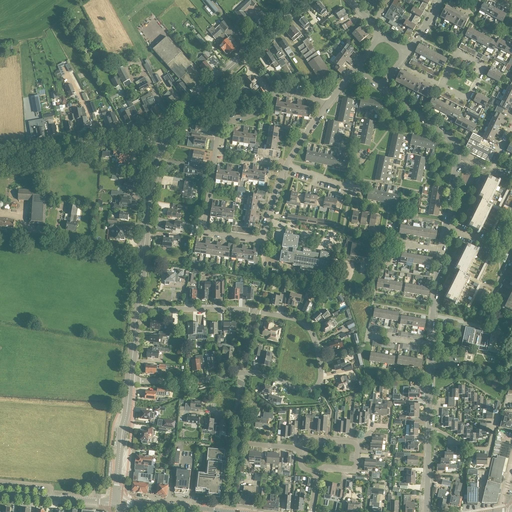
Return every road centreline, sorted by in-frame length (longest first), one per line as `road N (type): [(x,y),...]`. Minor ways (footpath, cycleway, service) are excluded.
road 1 (residential): [(326,108),(275,93),(219,129),(203,233),(259,238),(286,163)]
road 2 (residential): [(242,373),(320,389),(318,350),(299,320),(240,309),(137,308)]
road 3 (secondary): [(164,143),(193,102),(301,0)]
road 4 (secondary): [(137,308),(164,143)]
road 5 (tertiary): [(0,162),(135,137),(164,143)]
road 6 (track): [(143,252),(29,229),(0,211)]
road 7 (secondary): [(115,503),(129,381)]
